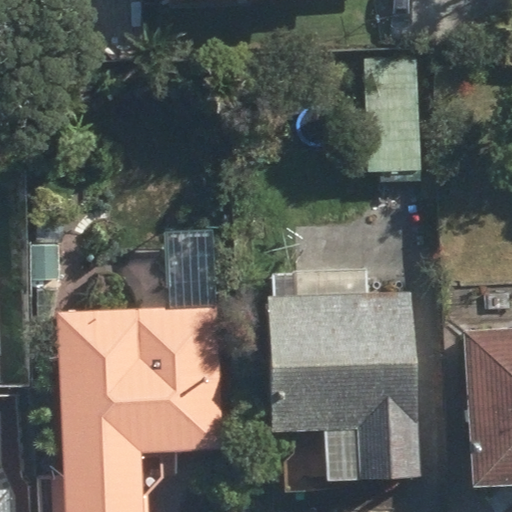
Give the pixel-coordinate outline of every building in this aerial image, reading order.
[(412,62),(361,62),(360,173),(411,174),(412,62)] [(264,299),(258,299),(249,371),(259,432),(310,432),(310,483),(409,479),(402,298),(361,298),(361,272),(264,273),(264,299)] [(211,307),(47,314),(48,511),(128,511),(128,456),(212,453),(211,307)] [(511,330),(452,333),(460,490),(511,487),(511,511),(511,330)] [(27,511),(26,460),(0,460),(0,511),(27,511)]
